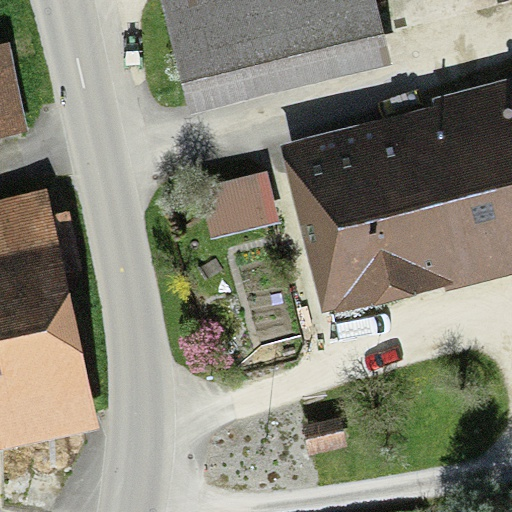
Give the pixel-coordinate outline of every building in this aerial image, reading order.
[(163,0),(183,81),(386,33),(378,0),(163,0)] [(0,135),(27,129),(7,36),(0,37),(0,135)] [(511,245),(511,90),(435,110),(443,143),(291,180),(319,293),(511,245)] [(213,235),(282,220),(270,165),(201,180),(213,235)] [(0,444),(92,424),(42,194),(0,203),(0,444)] [(311,452),(349,444),(342,413),(305,421),(311,452)]
